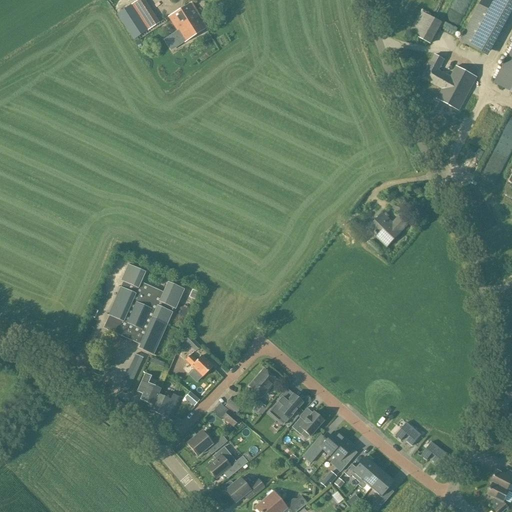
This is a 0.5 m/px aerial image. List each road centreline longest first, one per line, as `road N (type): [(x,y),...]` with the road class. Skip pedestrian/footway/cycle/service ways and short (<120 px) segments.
road 1 (unclassified): [(448,496),(484,409),(488,314),(468,247),(383,57),(368,0)]
road 2 (residential): [(448,496),(265,343),(163,450)]
road 3 (tertiary): [(163,450),(95,394),(0,348)]
